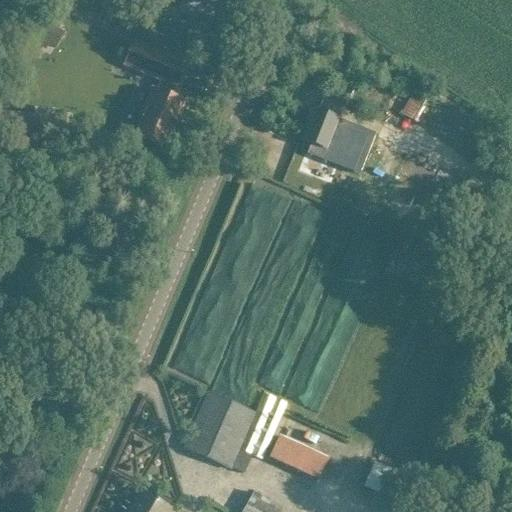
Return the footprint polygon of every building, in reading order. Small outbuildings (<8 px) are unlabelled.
[(155,22),(161,7),(143,0),(120,0),(114,15),(131,22),(135,14),(155,22)] [(46,25),(35,45),(44,50),(47,44),(55,30),(46,25)] [(190,66),(171,58),(133,41),(123,66),(161,82),(157,90),(152,88),(131,138),(141,143),(140,146),(156,152),(158,147),(168,152),(187,105),(174,99),(178,88),(180,89),(190,66)] [(419,97),(406,118),(464,156),(482,129),(480,127),(484,122),(466,109),(461,115),(430,94),(425,101),(419,97)] [(305,151),(296,170),(356,195),(384,124),(323,99),(305,142),(315,145),(311,154),(305,151)] [(398,193),(428,204),(442,168),(411,157),(398,193)] [(207,395),(184,449),(202,457),(233,470),(241,451),(262,460),(287,404),(266,395),(257,417),(256,416),(226,402),(207,395)] [(280,437),(269,459),(317,482),(327,459),(280,437)] [(374,463),(364,488),(368,490),(383,496),(388,498),(399,474),(377,464),(374,463)] [(176,511),(158,502),(141,492),(129,511),(176,511)] [(281,511),(283,509),(254,493),(243,511),(281,511)]
